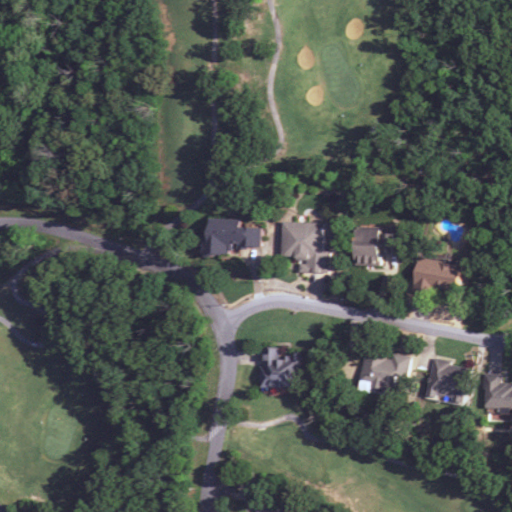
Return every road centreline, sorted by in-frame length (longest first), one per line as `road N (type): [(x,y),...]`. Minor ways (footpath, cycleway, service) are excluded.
road 1 (residential): [(209,511),(228,344),(214,311),(193,284),(161,266),(67,232),(0,222)]
road 2 (residential): [(219,323),(273,302),(306,303),(511,334)]
